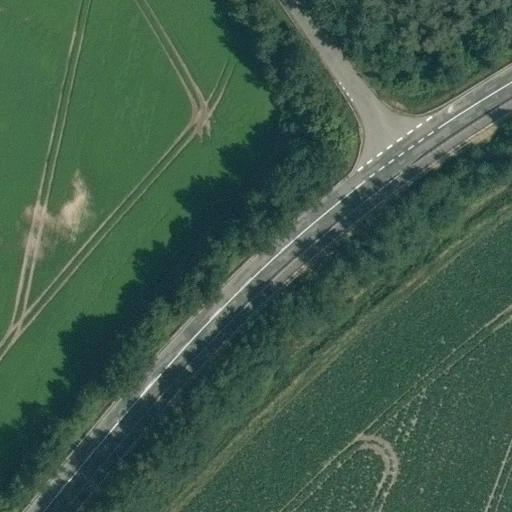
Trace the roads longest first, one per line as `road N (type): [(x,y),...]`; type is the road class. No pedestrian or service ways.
road 1 (tertiary): [(45,511),(261,269),(398,155)]
road 2 (unclassified): [(308,0),(398,155)]
road 3 (tertiary): [(398,155),(511,84)]
